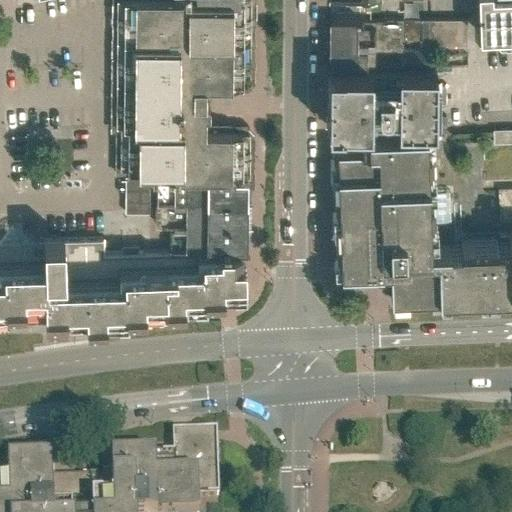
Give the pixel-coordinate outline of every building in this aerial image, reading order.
[(126,175),(150,176),(248,176),(248,148),(245,148),(245,139),(239,134),(230,134),(230,130),(205,130),(206,122),(206,113),(210,111),(210,102),(206,100),(206,84),(229,84),(229,83),(249,83),(249,0),(117,0),(118,19),(119,19),(118,65),(117,79),(121,79),(121,97),(126,102),(126,116),(134,125),(138,124),(138,134),(138,165),(128,165),(128,175),(126,175)] [(511,0),(477,0),(479,29),(479,33),(511,32),(511,0)] [(466,43),(466,19),(386,18),(386,20),(329,19),(328,65),(391,66),(392,57),(401,57),(400,65),(429,65),(430,50),(401,48),(401,38),(419,38),(419,43),(466,43)] [(446,102),(446,83),(437,83),(437,70),(328,69),(329,127),(436,128),(437,102),(446,102)] [(494,143),(511,142),(511,128),(494,129),(494,143)] [(511,230),(510,233),(510,239),(462,241),(462,244),(431,245),(430,221),(434,221),(433,190),(430,191),(429,173),(432,173),(431,142),(428,143),(428,133),(427,133),(366,135),(362,140),(362,147),(372,269),(373,274),(377,279),(390,278),(391,299),(416,298),(416,303),(431,302),(431,301),(449,300),(449,297),(479,296),(479,299),(497,298),(497,295),(511,294),(511,230)] [(372,269),(362,147),(333,148),(333,164),(331,164),(331,183),(334,183),(335,211),(332,212),(333,231),(336,231),(337,260),(334,260),(334,271),(372,269)] [(150,188),(150,185),(150,176),(126,175),(126,188),(150,188)] [(248,201),(248,176),(150,176),(150,185),(157,185),(157,201),(186,201),(186,200),(247,200),(247,201),(248,201)] [(150,200),(150,188),(126,188),(126,199),(150,200)] [(150,212),(150,200),(126,199),(125,211),(150,212)] [(247,224),(247,201),(247,200),(186,200),(186,201),(157,201),(157,223),(170,223),(170,224),(246,224),(247,224)] [(45,304),(46,324),(129,321),(128,311),(207,309),(207,299),(247,298),(245,261),(241,261),(241,248),(170,248),(170,249),(104,251),(104,235),(14,238),(13,224),(22,224),(22,223),(12,224),(13,239),(0,238),(0,315),(8,315),(8,305),(45,304)] [(246,247),(246,224),(170,224),(170,248),(241,248),(241,247),(246,247)] [(216,440),(195,441),(196,469),(217,468),(217,443),(216,440)] [(183,453),(174,453),(174,470),(186,469),(196,469),(195,441),(182,441),(183,453)] [(51,479),(50,479),(51,504),(72,503),(72,511),(175,511),(174,470),(174,453),(164,454),(123,455),(112,467),(112,476),(60,478),(51,479)] [(51,511),(51,504),(50,479),(51,479),(50,458),(8,459),(8,480),(0,480),(0,511),(51,511)] [(196,469),(186,469),(187,497),(198,497),(198,496),(218,495),(218,475),(217,468),(196,469)] [(186,469),(174,470),(175,511),(198,511),(198,497),(187,497),(186,469)]
